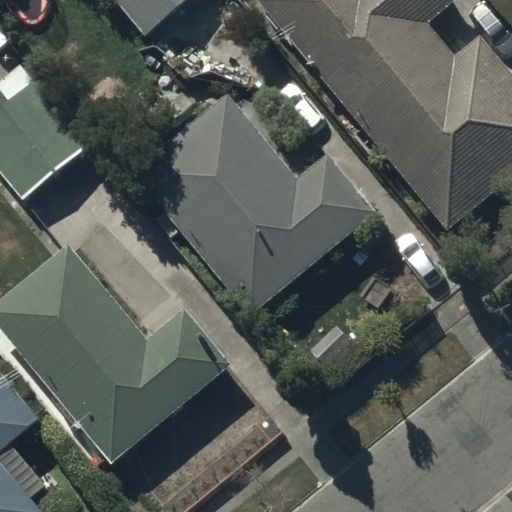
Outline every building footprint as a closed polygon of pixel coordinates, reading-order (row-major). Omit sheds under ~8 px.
[(104,0),(148,51),(208,0),(104,0)] [(269,0),(257,10),(452,244),(511,194),(511,87),(481,51),(457,71),(428,36),(462,7),(456,0),(269,0)] [(0,102),(8,112),(0,119),(0,183),(26,213),(92,155),(22,76),(0,95),(0,102)] [(252,327),(375,226),(327,169),(299,193),(229,107),(135,185),(252,327)] [(70,259),(0,317),(0,342),(114,480),(235,380),(187,322),(149,354),(70,259)] [(0,511),(29,511),(0,475),(0,466),(39,435),(0,386),(0,511)]
